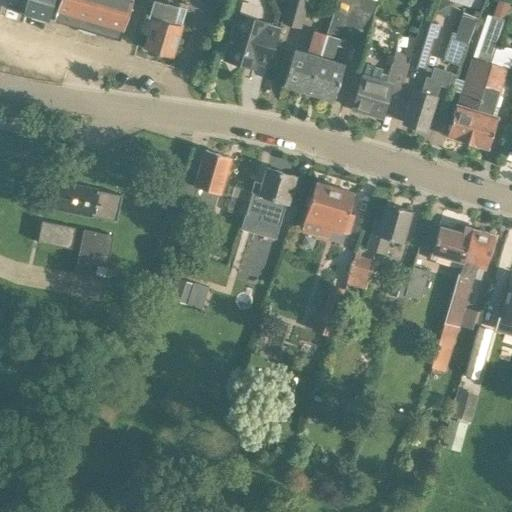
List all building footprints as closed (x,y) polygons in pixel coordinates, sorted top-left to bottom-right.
[(46,19),(52,0),(27,0),(23,13),(46,19)] [(59,0),(53,21),(119,42),(121,33),(122,33),(132,0),(59,0)] [(300,29),(308,0),(288,0),(282,23),(300,29)] [(314,95),(342,0),(336,0),(325,34),(313,31),(306,52),(294,48),(283,85),(314,95)] [(365,36),(377,0),(342,0),(314,95),(332,101),(344,63),(331,60),(336,45),(344,48),(346,41),(344,40),(347,30),(365,36)] [(165,4),(160,2),(153,1),(149,14),(146,14),(140,33),(148,37),(144,49),(171,57),(180,25),(181,25),(186,9),(165,3),(165,4)] [(505,20),(510,7),(498,2),(493,16),(505,20)] [(471,143),(495,65),(508,22),(487,15),(474,59),(462,96),(460,95),(457,104),(455,103),(445,135),(471,143)] [(460,68),(477,21),(463,16),(445,63),(460,68)] [(266,25),(267,23),(252,19),(251,24),(235,19),(223,59),(226,60),(228,64),(238,67),(242,65),(253,68),(255,62),(268,66),(279,29),(266,25)] [(441,26),(420,19),(409,64),(423,70),(433,39),(436,39),(441,26)] [(398,96),(409,57),(395,53),(394,52),(390,66),(380,64),(377,76),(357,70),(347,105),(381,115),(389,95),(398,96)] [(488,149),(498,117),(495,116),(498,106),(496,106),(507,69),(495,65),(471,143),(488,149)] [(451,86),(455,75),(451,74),(451,73),(433,67),(429,78),(425,77),(422,91),(413,89),(403,122),(425,129),(436,96),(440,82),(451,86)] [(218,194),(229,158),(205,150),(195,183),(194,187),(197,188),(192,203),(213,210),(217,194),(218,194)] [(295,177),(266,168),(260,185),(253,183),(250,193),(253,194),(248,210),(263,214),(262,218),(281,224),(295,177)] [(181,178),(173,204),(191,209),(192,203),(197,188),(194,187),(195,183),(181,178)] [(347,213),(353,194),(314,182),(310,197),(307,196),(305,205),(308,205),(302,227),(345,239),(347,234),(348,235),(354,214),(347,213)] [(44,208),(45,209),(60,211),(91,218),(91,217),(115,222),(121,196),(96,190),(96,191),(64,184),(63,187),(49,184),(44,208)] [(246,204),(250,192),(234,187),(230,198),(246,204)] [(401,242),(410,211),(386,204),(381,223),(375,221),(367,249),(384,255),(389,239),(401,242)] [(75,228),(40,222),(36,244),(70,251),(75,228)] [(461,233),(438,226),(430,253),(427,257),(460,267),(471,229),(463,226),(461,233)] [(72,273),(102,279),(111,235),(81,229),(72,273)] [(477,230),(471,229),(460,267),(430,367),(444,372),(475,265),(484,267),(494,235),(487,233),(486,232),(478,230),(477,230)] [(200,258),(203,247),(166,236),(163,247),(200,258)] [(366,293),(374,262),(354,257),(345,287),(366,293)] [(419,306),(429,274),(413,269),(410,280),(404,301),(419,306)] [(169,296),(203,306),(209,285),(175,275),(169,296)] [(404,301),(410,280),(396,276),(390,297),(404,301)] [(511,277),(500,316),(500,320),(511,324),(511,277)] [(329,339),(344,291),(331,287),(316,335),(329,339)] [(491,327),(475,324),(463,377),(479,380),(491,327)] [(471,423),(478,397),(459,392),(452,418),(471,423)] [(461,454),(467,426),(449,421),(442,449),(461,454)]
